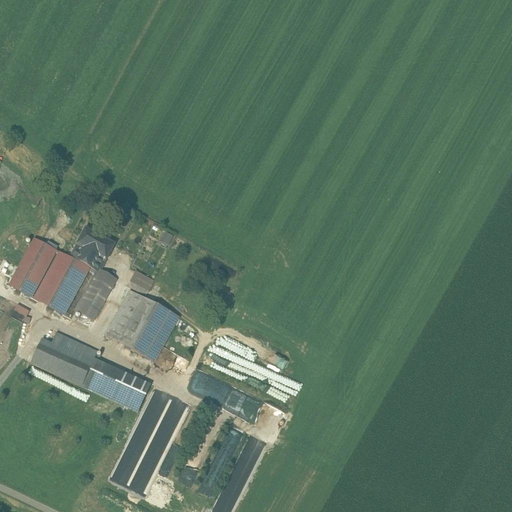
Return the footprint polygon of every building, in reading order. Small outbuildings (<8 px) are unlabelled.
[(115,245),(85,229),(76,246),(78,247),(71,259),(96,272),(97,273),(99,270),(103,262),(104,263),(105,261),(106,262),(115,245)] [(167,232),(162,242),(169,246),(174,236),(167,232)] [(88,270),(35,242),(11,287),(63,315),(88,270)] [(96,272),(89,285),(90,285),(75,312),(93,322),(116,280),(99,270),(97,273),(96,272)] [(154,281),(136,272),(130,282),(134,284),(149,292),(154,281)] [(149,292),(134,284),(131,290),(146,297),(149,292)] [(160,294),(184,305),(187,298),(164,287),(160,294)] [(179,319),(130,292),(105,336),(154,363),(179,319)] [(97,353),(64,338),(62,340),(56,337),(52,346),(41,341),(30,365),(82,388),(94,360),(97,353)] [(220,359),(218,363),(239,373),(244,365),(212,349),(210,354),(220,359)] [(122,373),(94,360),(82,388),(110,400),(122,373)] [(150,385),(122,373),(110,400),(137,413),(150,385)] [(237,511),(273,446),(150,385),(137,413),(137,414),(127,436),(156,451),(147,468),(211,499),(205,511),(237,511)]
